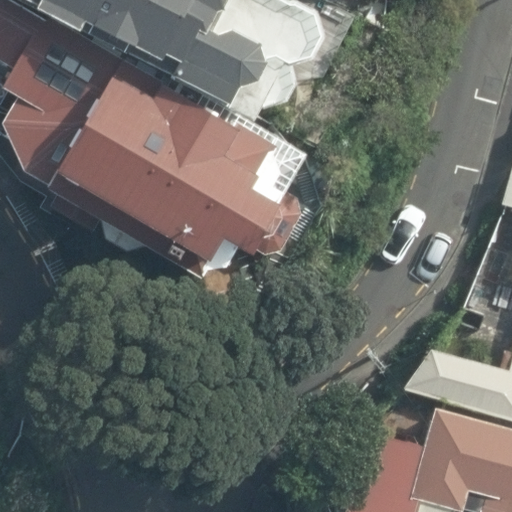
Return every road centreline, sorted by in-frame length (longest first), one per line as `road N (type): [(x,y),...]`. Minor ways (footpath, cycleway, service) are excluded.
road 1 (residential): [(180,511),(258,424),(409,281),(507,75),(511,46)]
road 2 (residential): [(107,511),(79,415),(0,246)]
